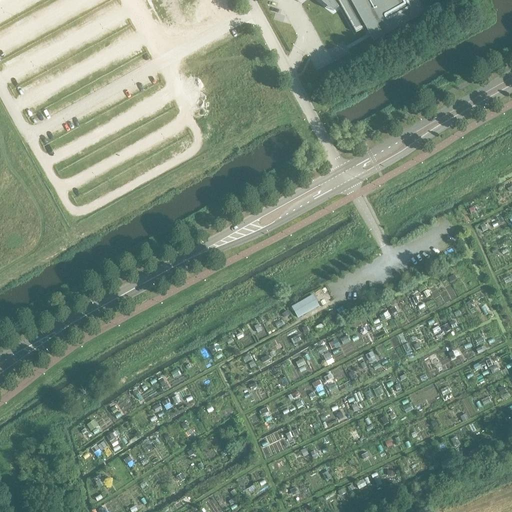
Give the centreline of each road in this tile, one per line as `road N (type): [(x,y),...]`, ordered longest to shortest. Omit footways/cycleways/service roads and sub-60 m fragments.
road 1 (tertiary): [(511,74),(191,257)]
road 2 (tertiary): [(191,257),(279,223),(511,88)]
road 3 (tertiary): [(40,343),(191,257)]
